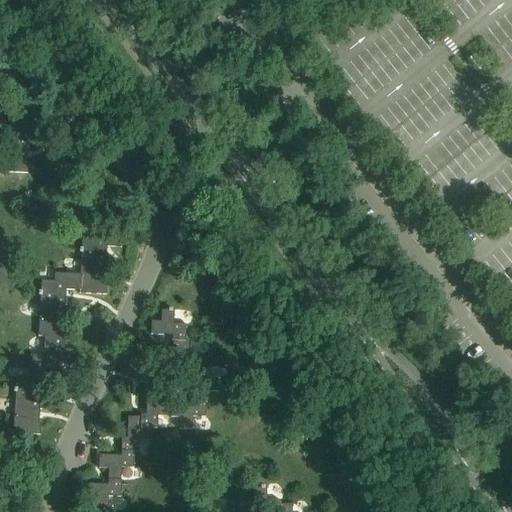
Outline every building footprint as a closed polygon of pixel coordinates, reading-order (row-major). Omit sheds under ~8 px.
[(0,88),(11,89),(8,128),(17,128),(16,140),(2,138),(0,168),(0,171),(27,174),(28,163),(25,163),(26,152),(29,152),(29,143),(31,143),(31,142),(39,143),(41,116),(33,115),(32,118),(25,118),(28,77),(16,76),(16,69),(19,69),(20,61),(5,60),(4,68),(0,67),(0,88)] [(180,215),(180,241),(195,241),(195,216),(180,215)] [(124,240),(97,238),(97,246),(84,245),(83,256),(82,256),(82,260),(83,260),(81,280),(56,278),(55,286),(43,285),(42,296),(41,296),(40,300),(42,300),(39,340),(45,340),(44,359),(31,358),(29,381),(17,379),(16,390),(15,390),(15,394),(16,395),(13,434),(40,437),(41,425),(38,425),(39,414),(41,414),(43,397),(40,396),(40,389),(56,391),(58,364),(64,364),(64,367),(73,368),(74,354),(65,353),(66,330),(63,330),(65,310),(68,310),(68,302),(65,302),(66,295),(80,296),(80,300),(106,302),(107,290),(104,290),(105,279),(108,279),(109,262),(107,262),(107,255),(123,256),(124,240)] [(172,310),(169,310),(168,311),(161,311),(161,322),(151,322),(151,335),(172,337),(171,354),(177,355),(176,376),(188,377),(188,380),(193,380),(192,406),(160,404),(161,394),(147,394),(146,415),(141,415),(141,418),(128,417),(127,439),(122,438),(121,456),(100,455),(99,469),(109,469),(108,486),(86,484),(85,498),(95,499),(94,510),(101,511),(105,511),(107,511),(108,498),(121,498),(122,481),(121,481),(121,468),(134,469),(135,453),(138,453),(139,440),(152,441),(153,429),(157,429),(158,417),(170,417),(170,418),(180,419),(179,430),(192,431),(193,418),(205,418),(206,392),(218,393),(218,386),(220,386),(220,382),(218,382),(219,380),(205,380),(206,367),(201,367),(202,355),(188,354),(189,342),(185,342),(186,326),(174,325),(174,312),(172,312),(172,310)] [(425,389),(419,394),(429,407),(436,402),(425,389)] [(266,490),(266,488),(262,488),(262,490),(255,490),(255,502),(230,503),(229,511),(293,511),(293,507),(281,507),(281,503),(268,503),(268,490),(266,490)]
